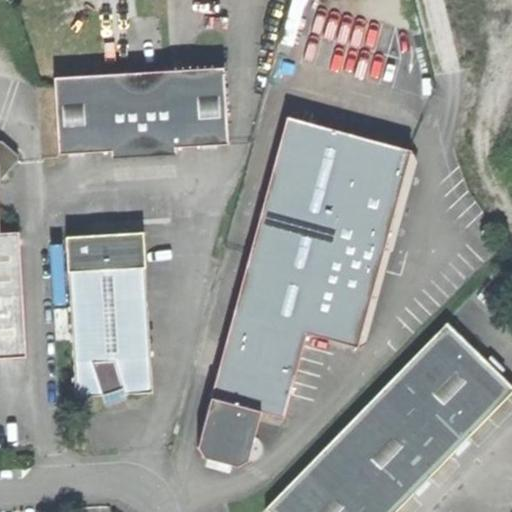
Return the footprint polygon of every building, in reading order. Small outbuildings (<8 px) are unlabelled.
[(53,79),(58,156),(111,153),(175,150),(228,147),(223,70),(53,79)] [(410,152),(285,119),(197,448),(204,460),(219,464),(237,469),(247,463),(260,414),(284,420),(306,336),(358,349),(410,152)] [(0,232),(5,232),(2,182),(25,158),(8,142),(2,142),(0,140),(0,232)] [(176,158),(175,150),(111,153),(111,162),(136,160),(176,158)] [(0,357),(30,356),(23,231),(5,232),(0,232),(0,357)] [(67,238),(68,272),(146,268),(144,234),(67,238)] [(75,399),(102,397),(126,396),(152,394),(146,268),(68,272),(75,399)] [(269,511),(396,511),(511,394),(511,385),(448,323),(266,509),(269,511)] [(128,402),(126,396),(102,397),(105,409),(108,409),(107,406),(115,403),(125,400),(126,403),(128,402)]
